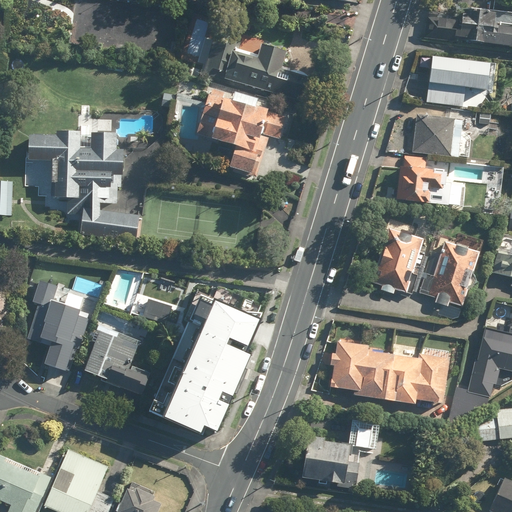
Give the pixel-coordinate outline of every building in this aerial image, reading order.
[(457,41),(511,45),(511,11),(454,7),(453,17),(432,16),(431,27),(458,28),(457,41)] [(285,67),(290,51),(264,43),(259,58),(235,50),(227,77),(306,102),(314,76),(285,67)] [(433,55),(427,102),(471,107),(473,89),(493,91),(497,63),(433,55)] [(268,144),(284,150),(287,140),(283,138),(290,117),(213,93),(200,136),(235,147),(229,167),(258,176),(268,144)] [(417,115),(415,153),(462,156),(464,126),(456,125),(457,117),(417,115)] [(33,135),(32,161),(52,162),(51,186),(57,186),(56,201),(66,201),(65,216),(83,217),(82,237),(142,239),(143,214),(114,213),(114,209),(107,209),(107,203),(120,203),(121,183),(117,183),(117,173),(126,173),(127,148),(119,148),(120,134),(96,133),(95,146),(84,146),(84,132),(60,131),(60,137),(33,135)] [(429,158),(404,156),(404,167),(400,166),(399,191),(403,191),(402,202),(433,203),(434,190),(446,190),(447,169),(429,168),(429,158)] [(12,181),(0,180),(0,214),(12,215),(12,181)] [(429,239),(390,227),(373,285),(412,296),(429,239)] [(440,238),(422,295),(437,300),(436,303),(450,308),(452,303),(464,307),(482,251),(440,238)] [(511,243),(502,241),(495,274),(511,277),(511,243)] [(5,322),(13,321),(4,269),(0,269),(0,330),(6,330),(5,322)] [(66,368),(86,299),(59,291),(61,284),(41,278),(30,315),(36,317),(30,340),(43,344),(38,360),(66,368)] [(261,318),(205,294),(193,321),(203,326),(185,368),(176,364),(169,380),(178,384),(174,394),(162,389),(153,411),(203,432),(206,424),(215,428),(261,318)] [(143,315),(169,322),(174,304),(148,296),(143,315)] [(117,338),(103,332),(85,372),(147,398),(156,376),(133,366),(143,342),(120,332),(117,338)] [(476,359),(468,391),(493,398),(501,369),(511,371),(511,343),(486,337),(480,360),(476,359)] [(446,405),(451,358),(372,350),(372,346),(337,342),(335,353),(331,353),(329,366),(333,367),(331,388),(356,391),(355,396),(377,399),(399,401),(399,403),(418,405),(419,402),(446,405)] [(511,439),(511,406),(499,408),(500,416),(480,418),(483,443),(511,439)] [(315,440),(310,440),(305,478),(320,480),(319,484),(329,485),(329,483),(342,484),(342,488),(352,489),(352,493),(355,493),(356,486),(359,486),(361,474),(373,460),(381,460),(381,449),(372,449),(373,438),(378,438),(379,422),(354,420),(351,444),(328,441),(329,437),(316,435),(315,440)] [(111,511),(117,500),(99,492),(111,467),(70,449),(45,506),(58,511),(111,511)] [(0,455),(0,500),(11,506),(8,511),(40,511),(54,480),(0,455)] [(511,511),(511,479),(506,477),(490,510),(493,511),(511,511)] [(156,499),(157,496),(136,485),(134,489),(130,486),(116,511),(160,511),(165,503),(156,499)]
